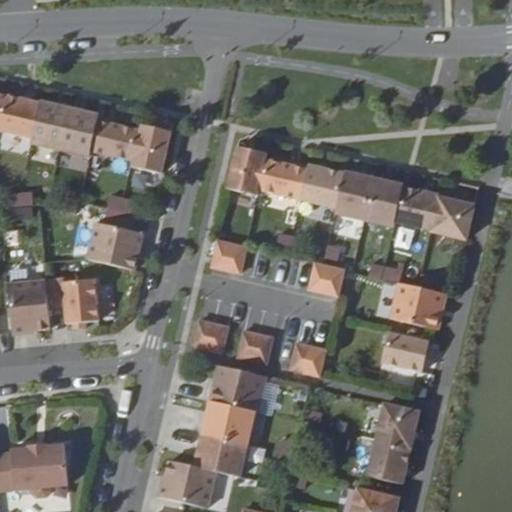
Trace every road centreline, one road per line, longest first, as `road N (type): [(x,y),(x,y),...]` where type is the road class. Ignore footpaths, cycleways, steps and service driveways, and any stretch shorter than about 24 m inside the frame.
road 1 (residential): [(415,511),(511,71)]
road 2 (residential): [(228,30),(148,364)]
road 3 (residential): [(228,30),(447,43),(511,39)]
road 4 (residential): [(0,28),(228,30)]
road 5 (residential): [(148,364),(114,511)]
road 6 (residential): [(148,364),(0,375)]
